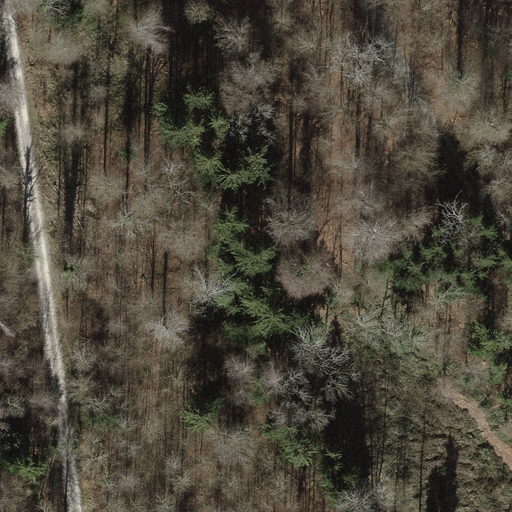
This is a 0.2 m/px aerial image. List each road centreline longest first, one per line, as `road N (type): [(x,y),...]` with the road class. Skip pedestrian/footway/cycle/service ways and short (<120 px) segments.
road 1 (track): [(72,511),(5,0)]
road 2 (track): [(373,0),(459,157),(511,232)]
